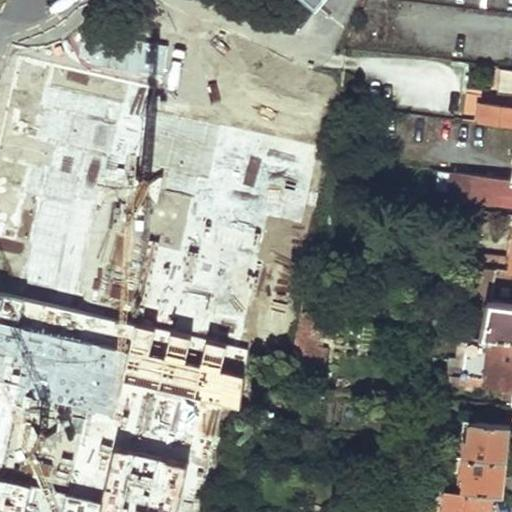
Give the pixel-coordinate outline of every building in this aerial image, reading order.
[(511,71),(500,71),(497,90),(511,92),(511,71)] [(481,105),(480,119),(511,123),(511,105),(482,101),(481,105)] [(452,173),(449,198),(511,204),(511,179),(474,176),(452,173)] [(472,252),(470,266),(511,271),(511,255),(511,256),(472,252)] [(457,295),(456,299),(490,303),(511,305),(511,299),(494,295),(495,283),(511,284),(511,271),(470,266),(466,289),(452,288),(451,295),(457,295)] [(511,299),(511,305),(511,284),(495,283),(494,295),(511,299)] [(490,303),(485,336),(511,339),(511,305),(490,303)] [(300,315),(291,362),(312,365),(321,318),(300,315)] [(321,318),(312,365),(323,366),(331,319),(321,318)] [(468,335),(461,334),(456,366),(449,366),(448,375),(447,375),(446,382),(464,384),(468,335)] [(511,339),(485,336),(468,335),(465,376),(464,384),(485,386),(487,386),(505,387),(511,388),(511,339)] [(511,400),(511,388),(505,387),(503,400),(511,400)] [(467,478),(465,493),(491,496),(505,497),(511,435),(511,426),(473,422),(471,441),(468,440),(464,477),(467,478)] [(448,492),(445,511),(488,511),(491,496),(465,493),(448,492)] [(48,511),(92,511),(58,495),(48,511)]
